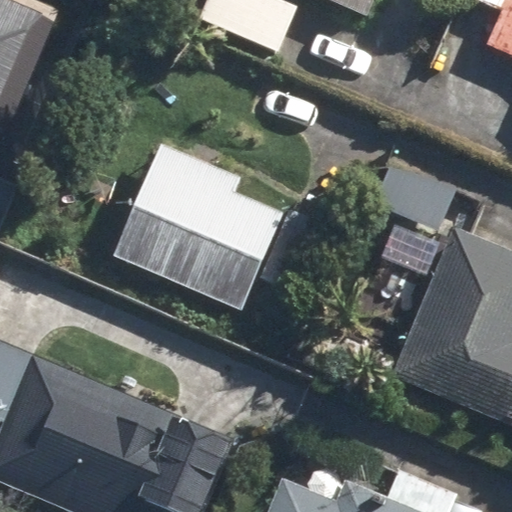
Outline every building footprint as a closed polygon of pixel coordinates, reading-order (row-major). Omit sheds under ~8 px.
[(0,0),(0,148),(54,19),(8,0),(0,0)] [(214,0),(205,21),(288,55),(311,0),(331,0),(377,19),(385,0),(214,0)] [(511,0),(483,0),(510,12),(495,48),(511,55),(511,0)] [(171,145),(121,257),(251,313),(295,213),(244,191),(249,179),(171,145)] [(511,247),(463,227),(400,375),(511,422),(511,247)] [(41,354),(0,448),(0,478),(79,511),(214,511),(245,441),(41,354)] [(292,478),(277,511),(458,511),(465,495),(405,470),(394,495),(355,479),(346,501),(292,478)]
